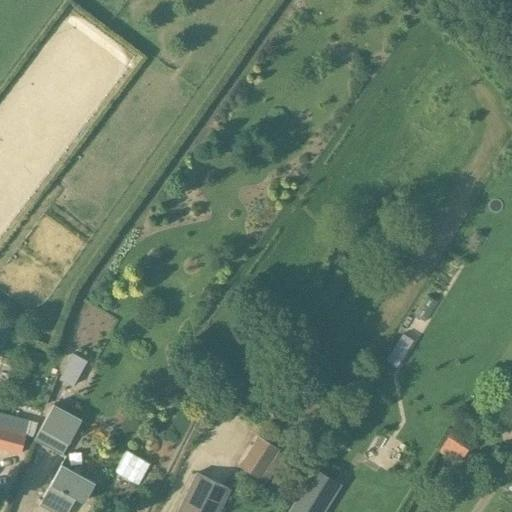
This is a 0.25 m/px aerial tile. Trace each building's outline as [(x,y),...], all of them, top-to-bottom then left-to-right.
[(395,364),(411,338),(403,332),(386,358),(395,364)] [(73,355),(59,381),(73,388),(87,362),(73,355)] [(54,406),(35,440),(62,455),(81,421),(54,406)] [(0,448),(21,454),(30,419),(0,411),(0,448)] [(458,464),(478,433),(457,420),(437,451),(458,464)] [(238,466),(259,480),(279,449),(257,435),(238,466)] [(130,451),(118,473),(137,483),(148,461),(130,451)] [(73,511),(90,479),(61,465),(38,509),(43,511),(73,511)] [(315,469),(313,472),(288,511),(319,511),(338,483),(315,469)] [(217,511),(229,488),(197,472),(177,511),(217,511)]
